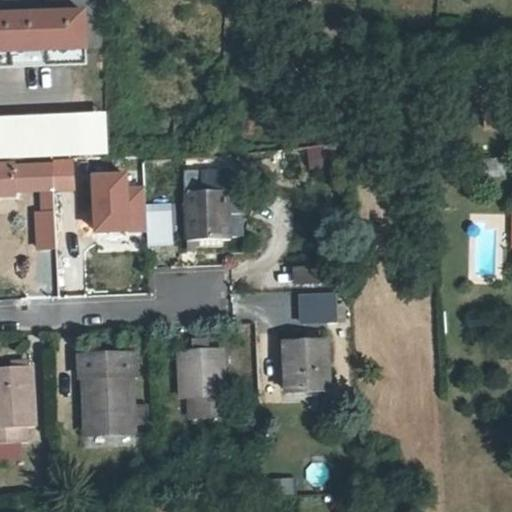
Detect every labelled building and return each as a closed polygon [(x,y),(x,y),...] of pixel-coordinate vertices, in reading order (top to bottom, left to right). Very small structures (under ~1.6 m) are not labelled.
[(4,14),(0,13),(0,65),(88,64),(87,11),(56,12),(56,4),(4,5),(4,14)] [(102,113),(0,117),(0,156),(103,152),(102,113)] [(326,167),(325,144),(306,145),(307,168),(326,167)] [(178,161),(178,174),(224,174),(264,167),(264,155),(225,160),(178,161)] [(71,161),(55,161),(56,191),(73,190),(71,161)] [(0,195),(17,195),(17,189),(53,188),(53,164),(0,165),(0,195)] [(93,175),(95,230),(143,228),(141,189),(127,190),(126,173),(93,175)] [(52,192),(41,192),(41,212),(37,212),(38,248),(54,247),(52,192)] [(186,194),(187,242),(230,243),(230,240),(243,240),(242,223),(230,223),(230,194),(186,194)] [(147,246),(170,246),(170,213),(146,213),(147,246)] [(290,271),(291,290),(331,287),(330,268),(290,271)] [(301,297),(303,326),(327,324),(325,295),(301,297)] [(335,295),(325,295),(327,324),(337,324),(335,295)] [(327,342),(284,345),(286,392),(329,390),(327,342)] [(221,351),(179,354),(181,399),(224,396),(221,351)] [(137,357),(81,359),(82,381),(91,381),(92,437),(135,437),(135,429),(147,429),(147,410),(135,410),(134,380),(137,380),(137,357)] [(0,440),(25,440),(25,427),(32,426),(31,365),(0,366),(0,440)] [(92,437),(91,381),(82,381),(83,437),(92,437)]
